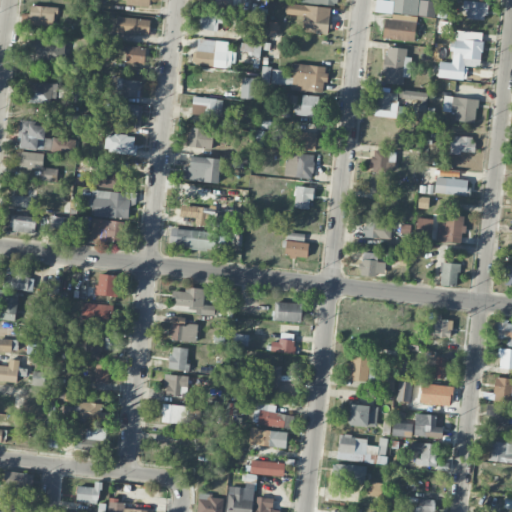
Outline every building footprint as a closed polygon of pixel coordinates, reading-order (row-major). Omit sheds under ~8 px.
[(417,14),(417,0),(391,0),(391,13),(417,14)] [(435,16),(436,1),(427,0),(419,0),(418,15),(435,16)] [(486,20),(487,2),(463,1),(463,9),(466,9),(466,19),(486,20)] [(331,7),(286,3),(285,13),(304,15),(303,31),(328,34),(331,7)] [(29,23),(55,24),(56,7),(30,6),(29,23)] [(217,30),(217,22),(224,23),(224,10),(200,9),(199,30),(217,30)] [(384,16),(383,39),(414,40),(416,18),(384,16)] [(149,34),(150,18),(117,17),(117,33),(149,34)] [(438,77),(465,80),(466,66),(480,67),(483,32),(455,30),(452,62),(439,61),(438,77)] [(228,42),(198,38),(195,64),(232,68),(234,52),(227,51),(228,42)] [(261,45),(241,42),(240,51),(259,54),(261,45)] [(145,47),(127,45),(125,62),(144,64),(145,47)] [(407,48),(386,46),(383,82),(401,84),(401,76),(409,77),(411,57),(406,56),(407,48)] [(324,92),(327,67),(294,63),(291,89),(324,92)] [(283,70),(273,70),(272,83),(291,84),(291,76),(283,76),(283,70)] [(140,97),(141,80),(117,79),(116,96),(140,97)] [(51,95),(57,95),(58,82),(27,81),(26,103),(51,104),(51,95)] [(428,99),(427,87),(403,87),(403,100),(428,99)] [(375,110),(391,110),(391,101),(397,101),(397,92),(375,91),(375,110)] [(318,96),(302,95),(301,104),(294,104),(294,115),(317,116),(318,96)] [(221,118),(223,99),(193,96),(191,114),(221,118)] [(454,121),(475,122),(477,98),(443,96),(442,111),(455,112),(454,121)] [(119,123),(134,125),(136,115),(141,115),(142,106),(122,103),(119,123)] [(46,125),(21,122),(18,148),(74,153),(75,140),(45,137),(46,125)] [(188,146),(211,149),(213,130),(190,128),(188,146)] [(318,132),(295,132),(295,149),(318,149),(318,132)] [(135,135),(113,134),(112,146),(134,147),(135,135)] [(474,136),(450,135),(450,152),(473,153),(474,136)] [(391,150),(372,150),(372,173),(390,173),(391,150)] [(18,151),(16,166),(42,169),(44,153),(18,151)] [(311,179),(315,155),(287,151),(283,175),(311,179)] [(218,183),(220,159),(191,156),(190,167),(184,166),(182,179),(218,183)] [(41,180),(57,181),(57,168),(41,168),(41,180)] [(114,189),(128,188),(127,173),(114,173),(114,189)] [(467,180),(436,176),(434,192),(466,196),(467,180)] [(295,207),(311,208),(312,187),(296,186),(295,207)] [(91,216),(127,218),(129,192),(83,189),(82,195),(92,195),(91,216)] [(194,223),(210,226),(213,210),(181,204),(179,216),(195,218),(194,223)] [(462,243),(465,216),(438,213),(435,240),(462,243)] [(11,230),(33,233),(35,217),(13,214),(11,230)] [(50,226),(64,229),(66,218),(52,216),(50,226)] [(122,244),(125,222),(93,217),(90,239),(122,244)] [(433,233),(431,233),(432,218),(417,218),(416,238),(433,238),(433,233)] [(390,238),(391,222),(364,221),(364,237),(390,238)] [(308,242),(285,241),(285,257),(308,257),(308,242)] [(385,262),(377,261),(378,253),(362,251),(360,274),(384,276),(385,262)] [(458,285),(459,263),(442,262),(441,285),(458,285)] [(32,292),(34,279),(27,278),(28,269),(6,266),(3,287),(32,292)] [(118,275),(98,273),(95,294),(116,296),(118,275)] [(59,293),(60,278),(51,278),(50,293),(59,293)] [(213,315),(214,305),(203,304),(204,288),(185,287),(185,291),(173,290),(172,306),(194,308),(194,314),(213,315)] [(17,292),(9,292),(9,297),(1,296),(0,320),(16,320),(17,292)] [(274,320),(301,321),(302,303),(274,302),(274,320)] [(82,320),(113,321),(113,304),(82,303),(82,320)] [(197,324),(185,323),(186,318),(172,316),(169,339),(196,342),(197,324)] [(427,335),(451,337),(452,320),(428,319),(427,335)] [(508,319),(498,319),(497,337),(507,338),(507,346),(511,345),(511,324),(507,324),(508,319)] [(101,359),(102,335),(86,335),(85,359),(101,359)] [(0,351),(12,352),(13,339),(0,338),(0,351)] [(295,342),(271,338),(270,350),(294,354),(295,342)] [(187,370),(188,347),(174,347),(173,357),(169,357),(168,369),(187,370)] [(511,348),(499,348),(498,368),(511,368),(511,348)] [(369,381),(370,355),(350,354),(350,380),(369,381)] [(446,378),(447,357),(428,357),(427,377),(446,378)] [(8,365),(0,364),(0,380),(18,382),(18,360),(9,359),(8,365)] [(257,384),(279,386),(281,366),(258,363),(257,384)] [(94,382),(108,382),(109,365),(95,364),(94,382)] [(32,385),(44,385),(44,372),(33,371),(32,385)] [(188,387),(188,375),(165,375),(164,396),(181,397),(181,387),(188,387)] [(511,377),(494,377),(493,401),(511,401),(511,377)] [(410,401),(411,381),(398,380),(397,400),(410,401)] [(451,405),(452,385),(421,384),(420,404),(451,405)] [(102,403),(73,402),(73,419),(109,421),(110,412),(101,412),(102,403)] [(290,427),(291,414),(275,413),(276,405),(254,403),(252,424),(290,427)] [(161,422),(187,424),(188,405),(162,404),(161,422)] [(349,424),(376,427),(378,406),(351,404),(349,424)] [(486,424),(508,425),(509,405),(487,404),(486,424)] [(414,436),(442,437),(442,427),(435,427),(435,414),(415,414),(414,436)] [(411,437),(413,424),(392,422),(391,435),(411,437)] [(86,439),(80,438),(80,450),(104,451),(105,427),(87,427),(86,439)] [(287,431),(250,429),(249,445),(286,447),(287,431)] [(367,437),(338,435),(337,460),(376,462),(377,453),(384,453),(384,447),(366,446),(367,437)] [(438,465),(439,443),(410,442),(410,451),(416,451),(416,465),(438,465)] [(511,462),(511,442),(489,442),(488,461),(511,462)] [(250,474),(283,475),(284,462),(250,461),(250,474)] [(332,482),(365,483),(366,465),(333,464),(332,482)] [(32,475),(6,470),(3,485),(0,484),(0,493),(3,494),(4,490),(28,495),(32,475)] [(101,482),(95,481),(94,487),(78,485),(76,501),(99,503),(101,482)] [(379,496),(380,483),(369,482),(367,495),(379,496)] [(244,487),(227,486),(225,511),(251,511),(252,497),(244,497),(244,487)] [(196,511),(221,511),(224,497),(199,494),(196,511)] [(273,497),(256,497),(255,511),(278,511),(279,509),(272,509),(273,497)] [(434,511),(435,499),(419,498),(418,511),(419,511),(434,511)] [(0,511),(21,511),(22,501),(2,501),(2,511),(0,510),(0,511)]
